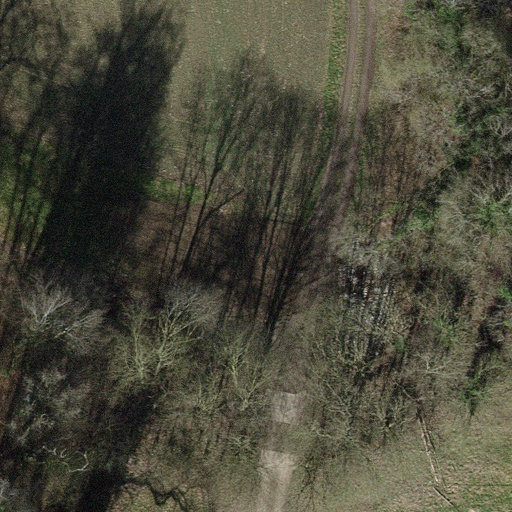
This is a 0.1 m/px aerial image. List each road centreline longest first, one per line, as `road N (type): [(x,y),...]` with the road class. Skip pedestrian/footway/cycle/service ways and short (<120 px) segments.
road 1 (track): [(280,511),(365,84),(368,0)]
road 2 (track): [(0,239),(308,367)]
